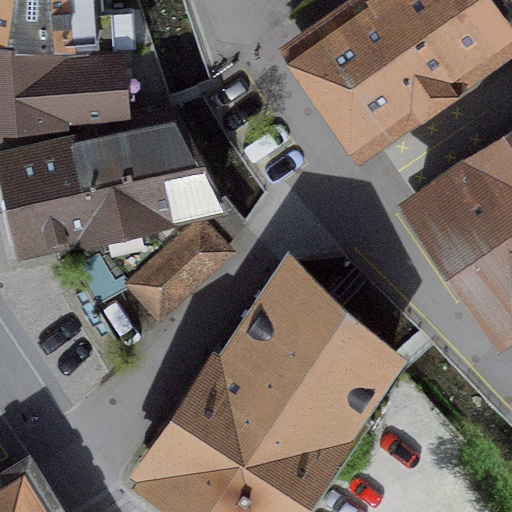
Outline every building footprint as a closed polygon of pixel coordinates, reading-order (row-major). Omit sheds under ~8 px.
[(93,10),(92,0),(0,0),(0,41),(116,46),(133,45),(131,8),(93,10)] [(511,0),(371,0),(305,47),(371,144),(495,54),(490,47),(511,31),(511,0)] [(121,111),(116,46),(0,41),(0,119),(34,118),(35,131),(79,122),(78,114),(121,111)] [(219,197),(173,106),(82,125),(84,136),(3,155),(23,246),(68,234),(70,247),(101,238),(100,237),(134,229),(132,219),(220,199),(219,197)] [(511,133),(417,199),(503,326),(511,320),(511,133)] [(134,229),(100,237),(101,238),(104,253),(159,311),(227,248),(221,242),(243,220),(223,195),(219,197),(220,199),(132,219),(134,229)] [(308,511),(370,420),(356,410),(382,370),(391,357),(286,261),(147,471),(211,511),(308,511)] [(0,493),(0,511),(48,511),(28,477),(0,493)]
